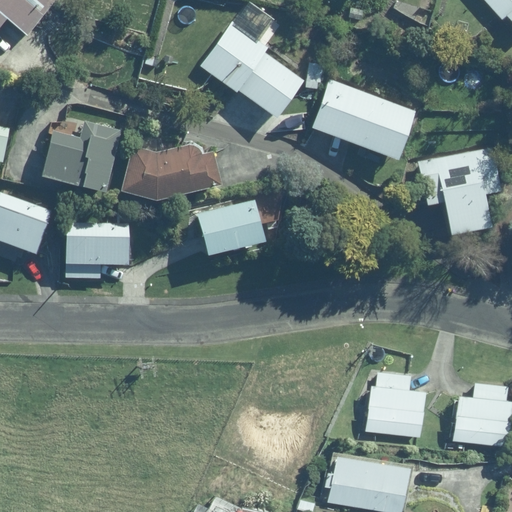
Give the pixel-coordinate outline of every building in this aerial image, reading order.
[(54,0),(0,0),(0,33),(8,24),(28,40),(57,2),(54,0)] [(511,0),(478,0),(501,26),(508,20),(511,24),(511,0)] [(237,97),(240,94),(274,121),(303,84),(266,54),(268,52),(231,24),(198,66),(237,97)] [(321,65),(308,63),(305,89),(319,91),(321,65)] [(307,129),(310,130),(396,166),(418,114),(328,77),(307,129)] [(55,135),(45,179),(107,194),(121,136),(84,127),(81,141),(55,135)] [(423,206),(442,203),(448,238),(491,231),(485,193),(501,191),(494,145),(415,157),(423,206)] [(156,158),(133,152),(125,192),(152,199),(221,186),(216,157),(201,160),(199,150),(156,158)] [(47,214),(0,196),(0,260),(13,265),(15,255),(28,260),(47,214)] [(251,203),(193,216),(200,259),(260,245),(251,203)] [(274,219),(265,221),(267,231),(276,229),(274,219)] [(123,268),(126,226),(61,225),(60,280),(96,281),(96,269),(123,268)] [(408,377),(375,373),(374,390),(367,389),(365,408),(363,408),(362,433),(417,439),(421,393),(407,392),(408,377)] [(504,389),(471,385),(470,401),(452,400),(448,443),(503,449),(506,405),(503,405),(504,389)] [(402,511),(410,472),(336,457),(327,504),(365,511),(402,511)]
